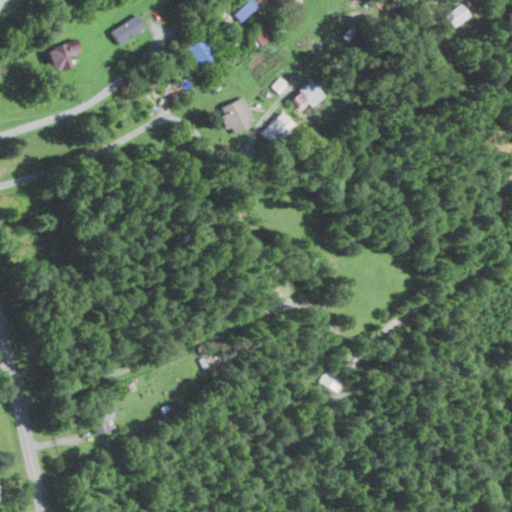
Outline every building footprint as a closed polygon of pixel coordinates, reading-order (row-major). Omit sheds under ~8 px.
[(463,14),(455,3),(438,14),(446,25),(463,14)] [(104,30),(114,43),(139,25),(130,12),(104,30)] [(194,65),(210,55),(196,35),(181,45),(194,65)] [(62,63),(60,57),(75,51),(70,40),(50,48),(48,43),(35,48),(44,70),(62,63)] [(307,105),(318,95),(303,79),(284,98),(293,108),(301,100),(307,105)] [(225,132),(250,119),(237,94),(212,107),(225,132)] [(268,143),(287,123),(274,111),(255,131),(268,143)] [(102,419),(108,417),(105,405),(83,410),(89,433),(104,429),(102,419)]
